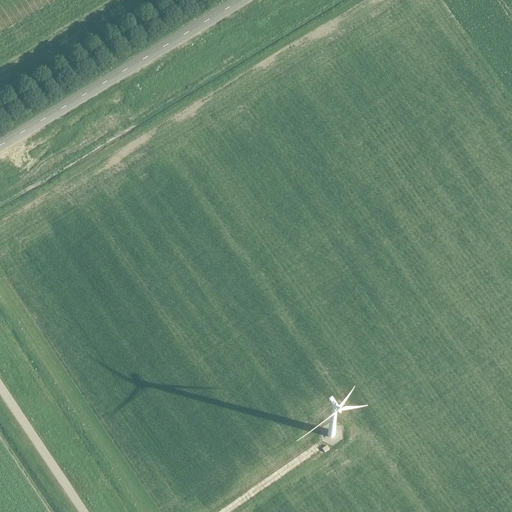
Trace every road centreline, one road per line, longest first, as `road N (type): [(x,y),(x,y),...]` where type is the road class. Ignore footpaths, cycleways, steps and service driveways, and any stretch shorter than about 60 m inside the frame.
road 1 (unclassified): [(0,145),(241,0)]
road 2 (unclassified): [(83,511),(0,386)]
